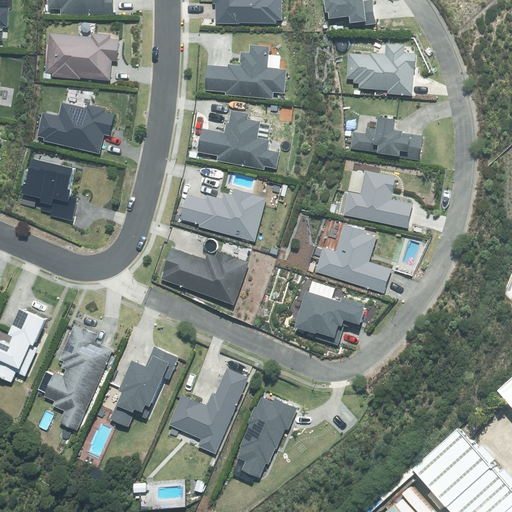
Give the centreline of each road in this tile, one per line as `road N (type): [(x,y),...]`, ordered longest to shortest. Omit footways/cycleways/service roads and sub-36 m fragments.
road 1 (residential): [(107,262),(122,284),(282,357),(329,370),(372,355),(408,317),(461,205),(462,134),(451,71),(418,0)]
road 2 (residential): [(107,262),(124,253),(149,169),(164,0)]
